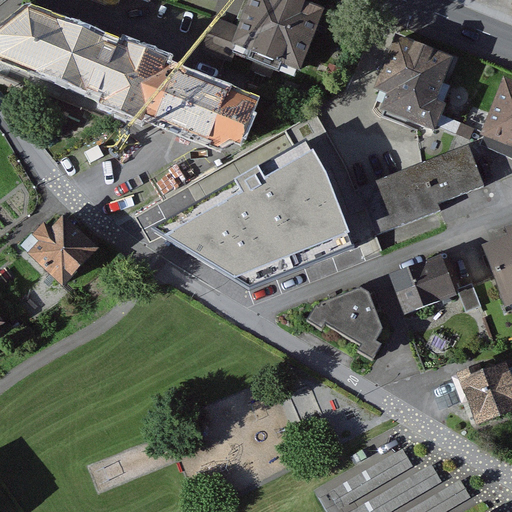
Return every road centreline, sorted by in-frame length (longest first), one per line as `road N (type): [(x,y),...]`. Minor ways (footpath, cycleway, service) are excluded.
road 1 (residential): [(0,108),(71,199),(249,321)]
road 2 (residential): [(249,321),(511,481)]
road 3 (residential): [(249,321),(511,217)]
